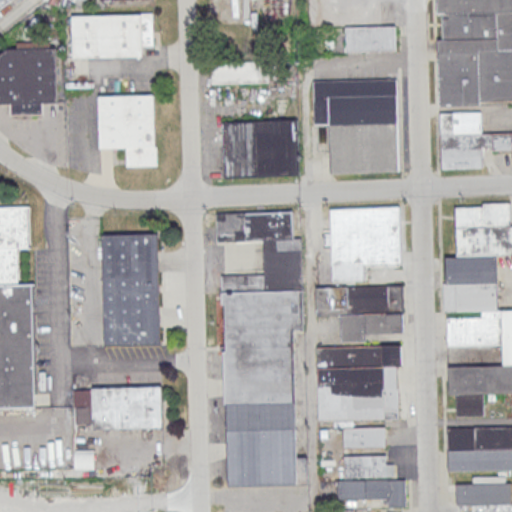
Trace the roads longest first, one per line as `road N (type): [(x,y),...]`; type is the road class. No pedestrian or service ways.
road 1 (residential): [(511,182),(142,200),(58,186),(0,153)]
road 2 (residential): [(200,511),(183,0)]
road 3 (residential): [(429,511),(414,0)]
